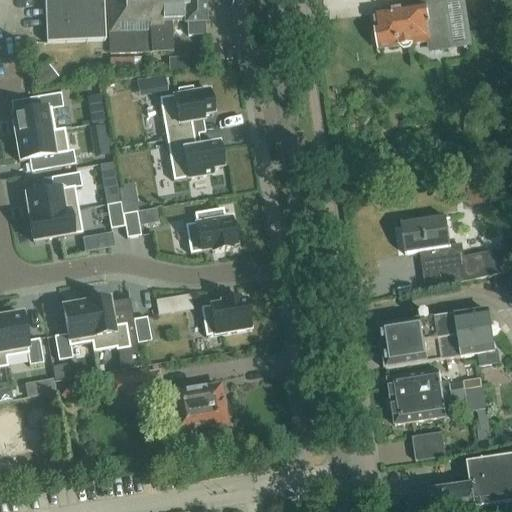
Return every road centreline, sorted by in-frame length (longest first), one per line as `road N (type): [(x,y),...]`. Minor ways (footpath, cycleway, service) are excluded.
road 1 (residential): [(307,259),(200,276),(114,266),(11,280)]
road 2 (tertiary): [(307,259),(270,0)]
road 3 (tertiary): [(348,511),(307,259)]
